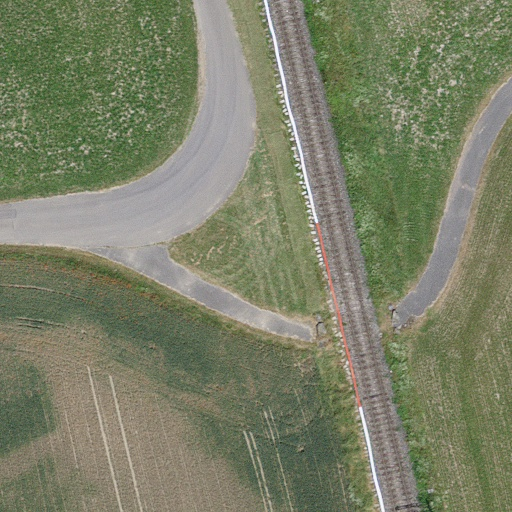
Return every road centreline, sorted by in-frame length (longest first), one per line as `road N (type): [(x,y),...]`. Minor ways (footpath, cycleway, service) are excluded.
road 1 (track): [(209,0),(224,107),(219,144),(206,166),(150,196),(0,220)]
road 2 (track): [(511,93),(482,138),(444,261),(411,308)]
